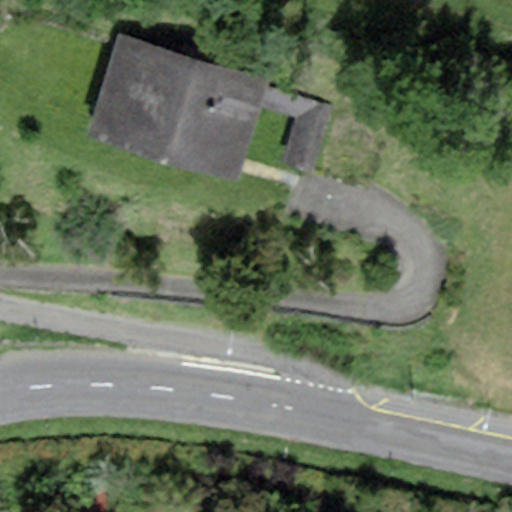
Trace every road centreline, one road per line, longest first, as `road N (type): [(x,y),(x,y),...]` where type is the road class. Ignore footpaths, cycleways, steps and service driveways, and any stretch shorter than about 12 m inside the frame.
road 1 (residential): [(323,415),(309,378),(269,353),(0,308)]
road 2 (secondary): [(323,415),(180,389),(43,384),(0,391)]
road 3 (secondary): [(511,457),(323,415)]
